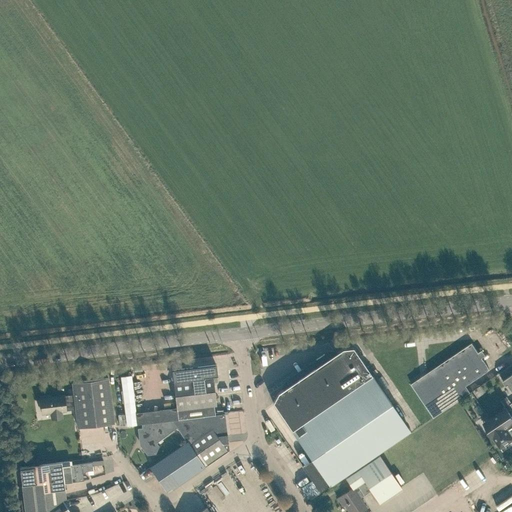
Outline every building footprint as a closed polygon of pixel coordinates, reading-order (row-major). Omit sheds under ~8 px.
[(423,376),(411,384),(434,418),(459,401),(467,395),(466,395),(470,392),(466,385),(489,370),(471,343),(423,376)] [(277,394),(272,403),(330,486),(377,453),(410,431),(353,348),(342,349),(277,394)] [(176,408),(160,410),(161,422),(172,421),(183,419),(214,416),(212,406),(215,406),(212,382),(217,382),(215,365),(172,370),(176,408)] [(511,365),(500,373),(511,391),(511,365)] [(71,382),(73,395),(75,409),(77,428),(113,423),(107,378),(71,382)] [(75,409),(73,395),(64,396),(64,395),(51,397),(51,395),(39,397),(42,415),(50,414),(51,419),(62,418),(61,411),(75,409)] [(506,396),(500,400),(504,406),(510,401),(506,396)] [(484,424),(489,432),(500,448),(511,440),(511,437),(506,429),(511,424),(511,417),(506,409),(484,424)] [(214,416),(183,419),(191,432),(194,430),(197,434),(187,441),(204,467),(227,451),(226,442),(223,414),(214,416)] [(142,428),(137,428),(139,441),(141,440),(141,444),(144,447),(142,448),(147,455),(155,453),(158,446),(156,442),(176,427),(187,442),(187,441),(197,434),(194,430),(191,432),(183,419),(172,421),(161,422),(142,424),(141,424),(142,428)] [(187,442),(150,467),(151,469),(166,490),(171,487),(172,488),(204,467),(187,441),(187,442)] [(345,478),(352,488),(357,485),(359,489),(357,491),(362,497),(370,491),(379,504),(401,488),(400,487),(379,455),(345,478)] [(59,487),(64,487),(63,483),(61,466),(70,465),(69,461),(20,467),(22,485),(39,483),(40,492),(59,490),(59,487)] [(70,465),(61,466),(63,483),(83,480),(82,471),(93,470),(92,462),(72,465),(70,465)] [(312,481),(304,486),(312,497),(319,492),(312,481)] [(39,483),(22,485),(25,511),(43,511),(65,498),(65,495),(64,487),(59,487),(59,490),(40,492),(39,483)] [(357,485),(352,488),(337,498),(343,506),(344,505),(348,511),(360,511),(366,508),(359,498),(362,497),(357,491),(359,489),(357,485)] [(69,511),(62,500),(44,511),(69,511)]
